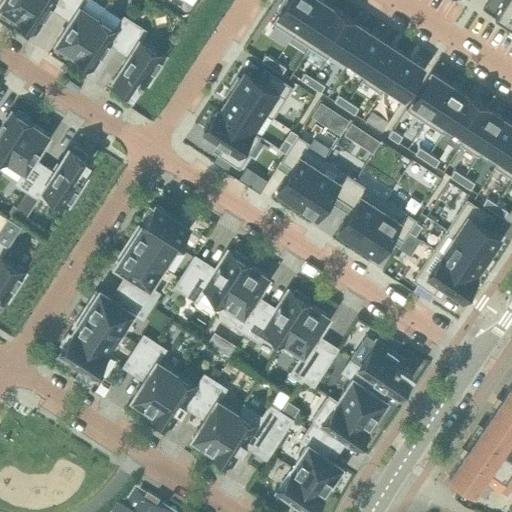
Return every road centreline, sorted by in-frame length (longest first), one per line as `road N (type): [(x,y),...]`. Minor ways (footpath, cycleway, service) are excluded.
road 1 (residential): [(473,359),(153,152)]
road 2 (residential): [(11,368),(153,152)]
road 3 (residential): [(153,152),(0,53)]
road 4 (residential): [(153,152),(250,0)]
road 5 (tertiary): [(384,492),(473,359)]
road 6 (residential): [(140,450),(11,368)]
road 7 (residential): [(511,75),(394,0)]
